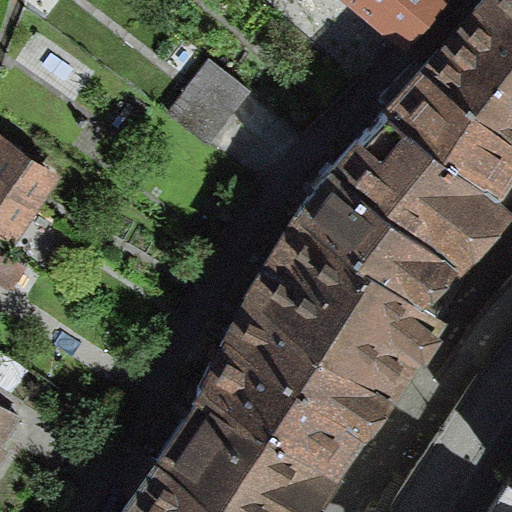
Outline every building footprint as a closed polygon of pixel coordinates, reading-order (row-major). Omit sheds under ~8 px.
[(341,0),(402,54),(427,26),(450,0),(341,0)] [(511,44),(511,0),(482,0),(473,10),(511,44)] [(511,44),(473,10),(422,71),(511,144),(511,44)] [(212,59),(166,115),(204,146),(251,91),(212,59)] [(511,185),(511,144),(422,71),(385,108),(502,202),(511,185)] [(511,211),(502,202),(385,108),(335,171),(459,270),(464,275),(511,219),(511,211)] [(58,175),(0,135),(0,283),(11,290),(26,264),(9,253),(58,175)] [(295,218),(246,294),(396,402),(448,323),(430,311),(459,270),(335,171),(295,218)] [(396,402),(246,294),(199,400),(342,480),(396,402)] [(321,511),(342,480),(199,400),(156,462),(233,511),(321,511)] [(0,448),(16,420),(0,411),(0,448)] [(233,511),(156,462),(126,507),(134,511),(233,511)]
